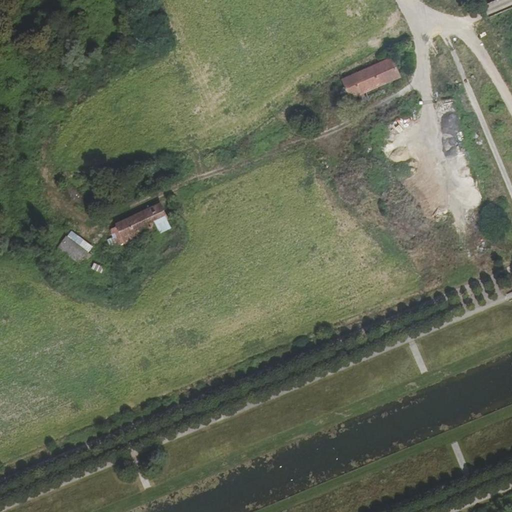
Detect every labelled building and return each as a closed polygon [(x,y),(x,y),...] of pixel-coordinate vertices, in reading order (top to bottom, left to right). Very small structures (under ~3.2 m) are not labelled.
[(342,84),(345,92),(395,70),(386,50),(337,71),(340,79),(335,80),(337,86),(342,84)] [(396,133),(381,137),(382,143),(397,140),(396,133)] [(390,163),(405,158),(401,146),(386,151),(390,163)] [(449,156),(452,168),(468,163),(464,151),(449,156)] [(108,235),(117,253),(153,234),(154,237),(159,234),(158,231),(162,229),(165,233),(174,229),(168,220),(160,204),(118,226),(120,229),(108,235)] [(87,244),(90,250),(99,245),(96,239),(87,244)] [(85,258),(91,268),(98,264),(93,254),(85,258)]
